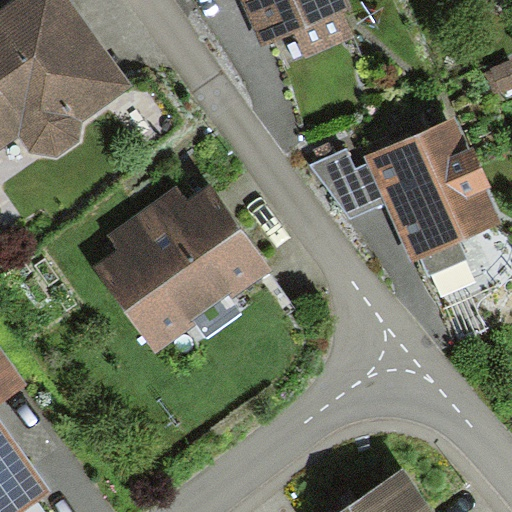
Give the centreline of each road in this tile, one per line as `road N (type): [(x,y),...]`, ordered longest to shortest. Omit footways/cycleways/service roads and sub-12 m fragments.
road 1 (residential): [(402,347),(152,0)]
road 2 (residential): [(402,347),(190,511)]
road 3 (residential): [(511,481),(402,347)]
